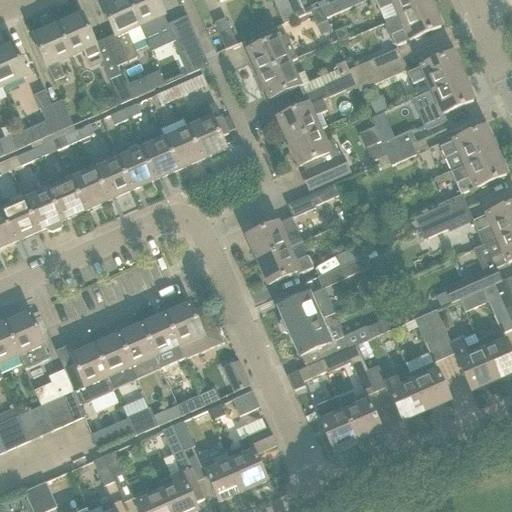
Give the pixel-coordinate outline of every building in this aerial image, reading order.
[(143,41),(145,40),(126,0),(123,0),(102,9),(114,37),(104,41),(117,69),(135,60),(137,56),(127,36),(138,31),(143,41)] [(155,0),(126,0),(145,40),(151,53),(174,43),(176,48),(189,76),(200,71),(208,68),(187,21),(168,29),(155,0)] [(294,21),(285,0),(272,0),(283,25),(294,21)] [(305,16),(298,0),(285,0),(294,21),(305,16)] [(326,20),(352,9),(347,0),(341,0),(321,9),(326,20)] [(385,26),(430,5),(427,0),(376,0),(373,2),(378,13),(390,8),(395,19),(385,24),(385,26)] [(395,49),(440,29),(430,5),(385,26),(384,27),(395,49)] [(321,9),(310,14),(315,25),(326,20),(321,9)] [(93,46),(89,37),(81,19),(58,29),(72,60),(81,57),(88,72),(100,66),(119,106),(131,101),(125,88),(116,69),(117,69),(104,41),(93,46)] [(225,51),(236,46),(225,20),(214,25),(225,51)] [(271,31),(268,23),(264,22),(258,23),(255,25),(260,36),(271,31)] [(58,67),(72,60),(58,29),(33,40),(53,84),(63,79),(58,67)] [(248,53),(258,77),(296,60),(286,38),(279,41),(278,39),(248,53)] [(1,48),(0,47),(0,83),(3,91),(26,80),(13,49),(3,53),(1,48)] [(354,84),(402,62),(397,51),(349,73),(351,77),(354,84)] [(428,94),(462,79),(452,55),(406,75),(411,87),(423,82),(428,94)] [(296,60),(258,77),(269,101),(301,87),(290,64),(296,61),(296,60)] [(358,94),(407,72),(402,62),(354,84),(358,94)] [(349,73),(348,73),(344,63),(334,68),(340,82),(351,77),(349,73)] [(158,73),(125,88),(131,101),(164,86),(158,73)] [(358,94),(354,84),(351,77),(340,82),(345,95),(356,90),(358,95),(358,94)] [(422,112),(417,115),(425,133),(446,123),(443,116),(454,111),(473,103),(462,79),(428,94),(434,107),(422,112)] [(174,101),(188,95),(184,85),(170,91),(174,101)] [(159,108),(174,101),(170,91),(155,98),(159,108)] [(52,108),(51,108),(44,92),(32,97),(45,125),(23,134),(22,132),(21,132),(28,147),(30,146),(30,147),(51,137),(62,132),(52,108)] [(326,113),(321,103),(321,102),(278,121),(288,145),(319,131),(313,117),(316,115),(317,117),(326,113)] [(62,132),(72,128),(61,104),(52,108),(62,132)] [(128,121),(141,115),(136,106),(124,111),(128,121)] [(113,128),(128,121),(124,111),(109,118),(113,128)] [(194,115),(183,120),(184,122),(188,132),(201,161),(224,151),(219,139),(228,136),(227,134),(221,121),(220,118),(219,119),(199,127),(194,115)] [(88,139),(93,136),(89,127),(77,133),(81,143),(88,140),(88,139)] [(77,133),(74,134),(72,128),(62,132),(51,137),(58,153),(81,143),(77,133)] [(449,173),(495,153),(484,130),(439,150),(449,173)] [(332,143),(325,146),(319,131),(288,145),(299,169),(306,165),(310,173),(302,176),(309,192),(349,174),(342,157),(339,159),(332,143)] [(21,132),(0,141),(0,159),(28,147),(21,132)] [(160,132),(137,142),(154,182),(178,172),(165,142),(160,132)] [(178,172),(201,161),(188,132),(165,142),(178,172)] [(386,158),(411,147),(406,136),(399,139),(398,137),(381,144),(386,158)] [(34,164),(58,153),(51,137),(30,147),(32,152),(30,153),(34,164)] [(130,158),(118,163),(130,192),(154,182),(137,142),(126,147),(130,158)] [(390,168),(415,157),(411,147),(386,158),(385,158),(390,168)] [(20,170),(34,164),(30,153),(15,160),(20,170)] [(107,203),(130,192),(113,153),(114,156),(91,166),(94,173),(107,203)] [(495,153),(449,173),(449,174),(455,187),(460,197),(461,197),(487,185),(505,177),(495,153)] [(84,213),(107,203),(94,173),(72,183),(84,213)] [(72,183),(58,190),(54,181),(44,185),(60,223),(84,213),(72,183)] [(60,223),(44,185),(44,186),(47,194),(34,200),(30,191),(21,196),(24,204),(37,234),(46,229),(48,233),(52,234),(60,230),(61,227),(60,223)] [(313,208),(338,197),(333,187),(308,198),(313,208)] [(24,204),(12,210),(8,201),(0,204),(0,212),(14,244),(37,234),(24,204)] [(483,247),(511,234),(511,205),(483,218),(484,220),(473,225),(483,247)] [(418,232),(443,221),(438,209),(413,221),(418,232)] [(0,249),(14,244),(0,212),(0,213),(1,215),(0,214),(0,249)] [(257,262),(300,243),(290,220),(247,239),(257,262)] [(423,243),(448,231),(443,221),(418,232),(423,243)] [(511,234),(483,247),(473,252),(482,273),(483,275),(494,271),(511,262),(511,234)] [(289,249),(300,244),(300,243),(257,262),(268,287),(311,268),(307,258),(295,263),(289,249)] [(338,269),(364,258),(359,248),(334,259),(338,269)] [(343,281),(369,269),(364,258),(338,269),(343,281)] [(468,280),(444,290),(445,294),(446,295),(450,305),(451,306),(459,303),(493,287),(500,284),(494,271),(483,275),(482,273),(468,280)] [(504,312),(511,308),(511,297),(505,282),(500,284),(493,287),(504,312)] [(492,317),(504,312),(493,287),(459,303),(464,314),(487,304),(492,317)] [(289,334),(333,315),(323,291),(278,310),(283,320),(280,322),(279,325),(282,334),(286,335),(289,334)] [(204,310),(192,316),(189,308),(165,319),(184,361),(220,345),(204,308),(203,309),(204,310)] [(435,341),(446,337),(435,312),(424,317),(435,341)] [(348,350),(344,339),(333,315),(289,334),(305,370),(321,362),(348,350)] [(25,372),(49,361),(30,317),(6,328),(18,357),(25,372)] [(423,346),(435,341),(424,317),(413,322),(423,346)] [(392,318),(367,329),(371,340),(389,332),(396,329),(392,318)] [(183,361),(184,361),(165,319),(142,329),(155,358),(160,370),(161,371),(160,369),(183,360),(183,361)] [(0,365),(18,357),(6,328),(0,330),(0,365)] [(142,329),(118,339),(131,369),(155,358),(142,329)] [(511,358),(505,342),(504,342),(500,333),(477,343),(495,382),(511,374),(511,358)] [(113,392),(137,381),(131,369),(118,339),(95,350),(113,392)] [(477,346),(467,350),(463,341),(450,346),(454,356),(455,356),(459,365),(458,365),(470,393),(495,382),(477,343),(476,343),(477,346)] [(366,371),(377,367),(366,342),(355,347),(366,371)] [(349,350),(321,362),(326,373),(349,363),(355,376),(366,371),(355,347),(349,350)] [(73,394),(62,399),(73,423),(83,419),(81,414),(78,408),(86,404),(113,392),(95,350),(71,360),(74,367),(63,371),(64,372),(73,394)] [(242,361),(225,368),(235,394),(252,387),(242,361)] [(302,383),(326,373),(321,362),(305,370),(286,378),(293,393),(304,388),(302,383)] [(431,364),(408,374),(409,376),(425,413),(449,402),(437,374),(436,374),(436,373),(435,374),(431,364)] [(377,367),(366,371),(376,394),(387,389),(390,395),(389,395),(393,405),(401,423),(425,413),(409,376),(408,374),(395,379),(393,374),(383,378),(378,366),(377,367)] [(64,372),(48,379),(51,386),(58,401),(62,399),(73,394),(64,372)] [(205,408),(217,403),(213,392),(200,398),(205,408)] [(239,419),(259,410),(252,393),(231,402),(239,419)] [(367,402),(365,403),(362,396),(353,400),(356,407),(344,413),(357,443),(380,432),(367,402)] [(181,418),(205,408),(200,398),(177,408),(181,418)] [(51,433),(73,423),(62,399),(58,401),(41,408),(51,433)] [(344,413),(343,413),(337,399),(314,410),(332,453),(357,443),(344,413)] [(211,424),(225,417),(220,407),(206,414),(211,424)] [(40,438),(51,433),(41,408),(29,413),(40,438)] [(158,428),(181,418),(177,408),(153,418),(158,428)] [(158,428),(153,418),(149,409),(124,420),(125,422),(131,436),(132,439),(158,428)] [(28,443),(40,438),(29,413),(18,419),(28,443)] [(17,448),(28,443),(18,419),(6,424),(17,448)] [(125,422),(112,428),(118,442),(131,436),(125,422)] [(0,442),(5,454),(17,448),(6,424),(0,426),(0,442)] [(183,453),(194,449),(183,424),(173,429),(183,453)] [(173,429),(161,434),(172,459),(180,476),(191,472),(187,462),(183,453),(173,429)] [(98,455),(119,446),(112,430),(91,439),(98,455)] [(254,457),(276,447),(269,431),(241,443),(243,448),(226,456),(242,493),(266,483),(254,457)] [(114,485),(126,480),(114,454),(102,459),(114,485)] [(226,456),(201,466),(210,485),(218,504),(242,493),(226,456)] [(104,490),(114,485),(102,459),(92,463),(104,490)] [(194,459),(187,462),(191,472),(196,483),(203,481),(194,459)] [(156,487),(167,511),(196,511),(193,506),(204,501),(196,483),(191,472),(180,476),(156,487)] [(156,487),(144,492),(140,482),(129,487),(137,505),(136,505),(139,511),(167,511),(156,487)] [(43,511),(50,511),(56,509),(45,485),(34,490),(43,511)] [(31,511),(43,511),(34,490),(24,495),(31,511)] [(113,511),(109,503),(99,507),(101,511),(113,511)]
